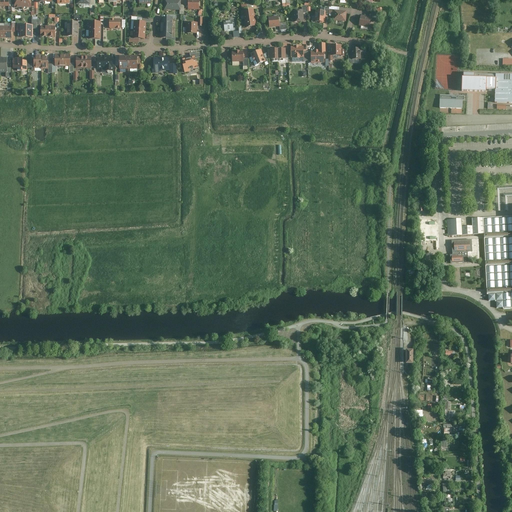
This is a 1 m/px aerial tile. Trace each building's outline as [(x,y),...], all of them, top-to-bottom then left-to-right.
[(0,0),(0,8),(9,7),(8,0),(0,0)] [(31,9),(30,0),(13,0),(14,10),(31,9)] [(181,6),(181,0),(165,0),(164,11),(180,11),(181,11),(181,6)] [(200,11),(200,1),(189,0),(189,11),(200,11)] [(244,16),(245,20),(255,18),(254,16),(253,16),(253,10),(243,11),(243,16),(244,16)] [(303,14),(302,11),(292,12),(293,24),(303,23),(303,14)] [(346,23),(347,12),(334,11),(333,22),(346,23)] [(325,15),(326,13),(324,13),(316,12),(315,23),(325,23),(325,15)] [(279,17),(269,18),(270,27),(280,26),(279,17)] [(369,29),(371,18),(361,17),(359,27),(369,29)] [(255,21),(255,18),(245,20),(245,23),(244,23),(245,28),(249,28),(249,27),(255,26),(254,21),(255,21)] [(172,30),(173,20),(167,20),(162,19),(161,30),(172,30)] [(120,20),(110,20),(110,31),(120,31),(120,20)] [(233,21),(224,22),(224,24),(224,30),(225,31),(234,31),(233,26),(235,26),(234,23),(233,23),(233,21)] [(67,22),(67,30),(79,31),(79,22),(67,22)] [(89,22),(89,32),(101,32),(101,23),(89,22)] [(147,24),(134,23),(133,31),(146,33),(147,24)] [(198,27),(198,23),(187,23),(186,35),(197,35),(197,27),(198,27)] [(32,26),(20,26),(20,39),(33,39),(33,29),(33,26),(32,26)] [(172,39),(172,30),(161,30),(161,39),(167,40),(172,40),(172,39)] [(145,41),(146,33),(133,31),(133,40),(145,41)] [(101,32),(89,32),(89,41),(101,41),(101,32)] [(325,52),(325,43),(318,43),(319,51),(311,51),(311,63),(324,63),(324,52),(325,52)] [(341,50),(341,45),(331,45),(331,51),(332,55),(341,55),(341,56),(345,56),(344,49),(341,50)] [(303,57),(303,52),(303,46),(291,47),(291,57),(294,57),(294,58),(300,58),(300,57),(303,57)] [(361,59),(361,48),(351,48),(351,56),(351,59),(353,59),(361,59)] [(262,54),(260,49),(250,53),(255,65),(264,62),(265,61),(262,54)] [(277,49),(268,49),(268,52),(268,59),(278,59),(277,49)] [(243,58),(243,51),(231,51),(231,62),(243,62),(243,58)] [(183,65),(185,72),(191,71),(191,70),(199,67),(198,61),(195,62),(195,61),(196,61),(196,58),(200,57),(199,53),(190,53),(191,57),(183,59),(184,63),(186,63),(187,64),(183,65)] [(56,66),(63,66),(63,54),(55,54),(55,64),(55,66),(56,66)] [(137,55),(129,56),(129,69),(138,69),(137,55)] [(113,56),(97,57),(97,69),(102,69),(102,72),(106,72),(106,71),(108,71),(108,72),(108,73),(110,73),(111,72),(111,71),(113,71),(113,56)] [(120,56),(120,69),(129,69),(129,56),(120,56)] [(169,57),(154,58),(154,66),(152,66),(153,73),(160,73),(160,71),(162,71),(162,70),(164,69),(164,71),(169,70),(170,74),(177,74),(177,63),(169,63),(169,57)] [(27,71),(27,68),(27,60),(13,60),(13,69),(17,69),(17,71),(27,71)] [(511,103),(511,75),(464,74),(464,78),(462,78),(462,92),(486,93),(486,90),(496,90),(496,103),(511,103)] [(464,96),(440,96),(439,108),(462,109),(463,102),(464,102),(464,96)] [(511,218),(472,220),(472,227),(462,227),(462,220),(447,221),(448,237),(485,236),(486,295),(489,295),(489,303),(496,303),(496,310),(511,309),(511,218)] [(450,256),(451,264),(464,263),(463,258),(468,258),(468,253),(472,253),(472,241),(452,241),(452,256),(450,256)] [(450,417),(447,417),(447,422),(455,422),(455,411),(450,411),(450,417)]
